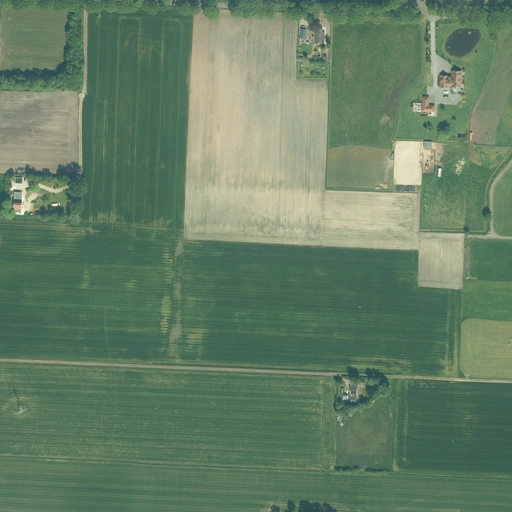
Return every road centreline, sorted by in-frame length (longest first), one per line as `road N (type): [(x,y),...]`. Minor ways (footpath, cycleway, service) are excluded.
road 1 (track): [(0,359),(511,380)]
road 2 (unclassified): [(415,2),(379,12),(100,0)]
road 3 (track): [(83,0),(80,172),(74,183),(37,193)]
